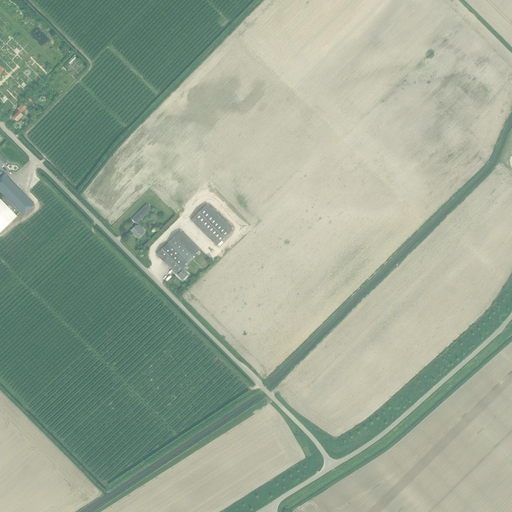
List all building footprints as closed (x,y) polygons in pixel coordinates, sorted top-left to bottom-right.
[(23,107),(22,107),(13,116),(17,121),(23,115),(21,113),(24,110),(29,105),(28,104),(31,100),(28,97),(23,103),(25,105),(23,107)] [(1,199),(0,199),(0,232),(17,216),(16,215),(20,212),(24,216),(34,205),(31,201),(30,202),(7,178),(8,178),(4,174),(0,178),(0,191),(5,196),(1,200),(1,199)] [(137,224),(152,209),(147,204),(132,219),(137,224)] [(216,246),(232,230),(207,204),(191,220),(216,246)] [(138,238),(144,232),(140,228),(141,227),(138,224),(137,226),(136,225),(131,230),(135,234),(134,234),(138,238)] [(182,280),(188,274),(184,270),(185,268),(183,266),(200,250),(181,230),(156,254),(176,273),(177,272),(179,274),(177,275),(182,280)]
